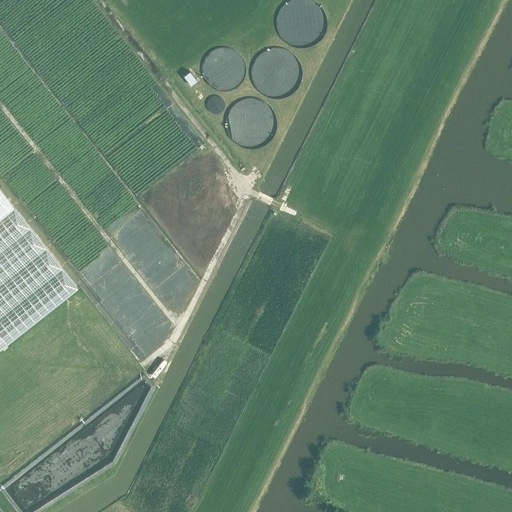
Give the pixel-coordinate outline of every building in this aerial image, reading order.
[(293,0),(288,1),(292,43),(325,40),(321,0),(293,0)] [(301,90),(298,50),(257,53),(261,93),(301,90)] [(190,71),(184,76),(191,85),(197,80),(190,71)] [(218,113),(225,101),(212,93),(205,106),(218,113)] [(275,109),(241,105),(237,140),(271,144),(275,109)] [(0,349),(1,349),(5,345),(78,287),(80,286),(16,207),(0,186),(0,349)]
